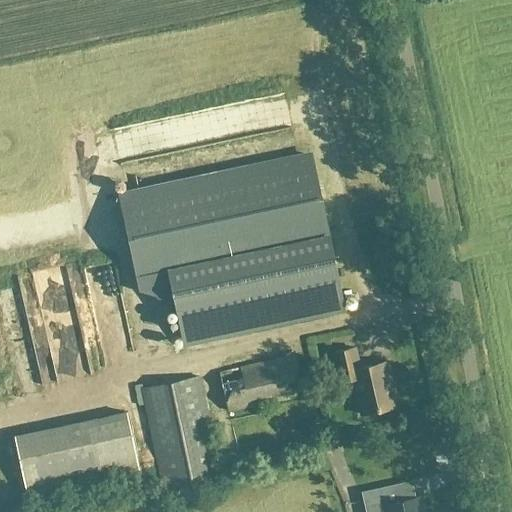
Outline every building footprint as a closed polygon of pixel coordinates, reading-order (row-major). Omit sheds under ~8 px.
[(52,111),(85,109),(83,81),(50,83),(52,111)] [(219,112),(230,142),(246,136),(235,106),(219,112)] [(168,283),(182,349),(344,314),(327,235),(311,153),(116,194),(137,290),(168,283)] [(341,259),(343,288),(352,287),(350,258),(341,259)] [(56,271),(61,300),(76,297),(72,268),(56,271)] [(55,278),(38,280),(46,328),(63,325),(55,278)] [(124,287),(94,294),(97,306),(127,299),(124,287)] [(354,348),(331,353),(338,383),(353,380),(360,415),(394,407),(389,385),(392,385),(387,362),(359,369),(354,348)] [(227,412),(301,396),(293,358),(219,374),(227,412)] [(221,487),(198,378),(143,389),(166,498),(221,487)] [(23,476),(136,459),(129,409),(15,426),(23,476)] [(251,440),(271,434),(266,416),(246,421),(251,440)] [(420,511),(417,498),(384,505),(381,495),(362,499),(365,511),(420,511)]
